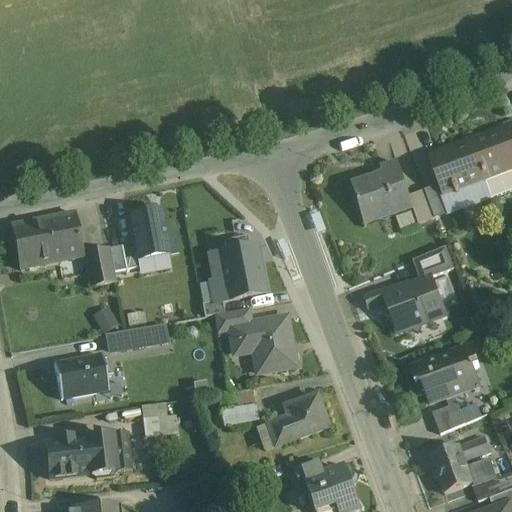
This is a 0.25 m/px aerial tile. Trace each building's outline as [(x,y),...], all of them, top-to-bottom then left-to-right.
[(511,130),(472,145),(486,183),(492,200),(511,192),(511,130)] [(472,145),(431,160),(445,198),(486,183),(472,145)] [(397,166),(383,171),(383,170),(382,170),(384,177),(350,188),(350,189),(351,189),(356,202),(355,202),(361,221),(410,204),(410,205),(411,204),(398,165),(397,165),(397,166)] [(448,216),(437,188),(425,192),(435,220),(448,216)] [(425,192),(413,197),(422,225),(435,220),(425,192)] [(74,215),(11,228),(20,273),(83,260),(74,215)] [(261,273),(256,247),(215,255),(220,281),(261,273)] [(446,249),(413,263),(421,284),(430,280),(454,272),(446,249)] [(109,251),(90,255),(96,289),(116,285),(109,251)] [(266,298),(261,273),(220,281),(225,306),(266,298)] [(421,284),(385,297),(390,310),(386,319),(418,333),(421,327),(445,318),(430,280),(421,284)] [(104,335),(120,327),(110,308),(94,316),(104,335)] [(249,312),(214,318),(217,337),(230,334),(229,330),(252,326),(249,312)] [(295,369),(286,320),(252,326),(229,330),(230,334),(234,353),(253,350),(258,376),(295,369)] [(164,328),(97,340),(100,356),(167,344),(164,328)] [(467,350),(416,368),(430,406),(480,388),(475,371),(480,370),(478,366),(473,367),(467,350)] [(102,357),(54,366),(61,403),(109,394),(105,374),(102,357)] [(120,371),(105,374),(109,394),(123,391),(120,371)] [(316,398),(284,410),(288,421),(268,428),(268,429),(270,428),(277,448),(275,449),(275,450),(328,431),(316,398)] [(166,419),(164,406),(141,409),(145,440),(177,436),(175,418),(166,419)] [(258,407),(222,410),(224,426),(259,423),(258,407)] [(458,407),(433,416),(441,437),(465,427),(458,407)] [(127,437),(73,443),(72,439),(57,441),(58,445),(46,447),(50,482),(90,477),(96,482),(111,480),(116,474),(116,473),(131,471),(127,437)] [(483,439),(458,449),(464,464),(489,454),(483,439)] [(458,448),(430,460),(444,497),(471,486),(473,485),(467,469),(464,464),(458,449),(458,448)] [(488,460),(467,469),(473,485),(471,486),(472,489),(496,480),(488,460)] [(318,461),(293,470),(300,491),(305,490),(303,485),(324,478),(318,461)] [(324,478),(303,485),(305,490),(313,511),(314,511),(334,505),(336,511),(350,511),(357,510),(343,471),(324,478)] [(511,474),(496,480),(472,489),(478,505),(490,501),(511,492),(511,474)] [(202,511),(199,483),(176,486),(178,511),(202,511)] [(511,511),(511,492),(490,501),(494,511),(509,507),(511,511)]
